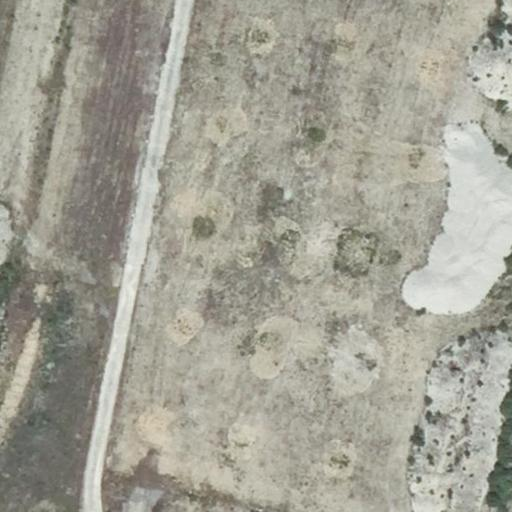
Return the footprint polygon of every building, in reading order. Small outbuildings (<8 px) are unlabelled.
[(324,7),(282,0),(275,48),(317,54),(324,7)] [(279,95),(270,105),(268,115),(268,123),(271,131),(277,139),(287,144),(297,145),(305,144),(313,139),(320,130),(323,119),(321,108),(316,99),(307,92),(296,90),(288,91),(279,95)] [(256,176),(252,188),(252,192),(255,202),(260,210),(270,217),(281,218),(290,216),(298,211),(304,203),(307,191),(306,181),(300,172),(292,166),(283,164),(276,164),(268,166),(262,169),(256,176)] [(242,255),(235,269),(235,274),(236,281),(240,288),(247,295),(255,299),(265,300),(271,299),(279,295),(285,288),(289,280),(290,272),(289,264),(286,257),(280,251),(270,246),(261,245),(252,247),(242,255)] [(227,327),(220,348),(225,363),(235,371),(244,374),(257,373),(267,367),(274,356),(275,342),(271,331),(262,322),(246,319),(227,327)]
